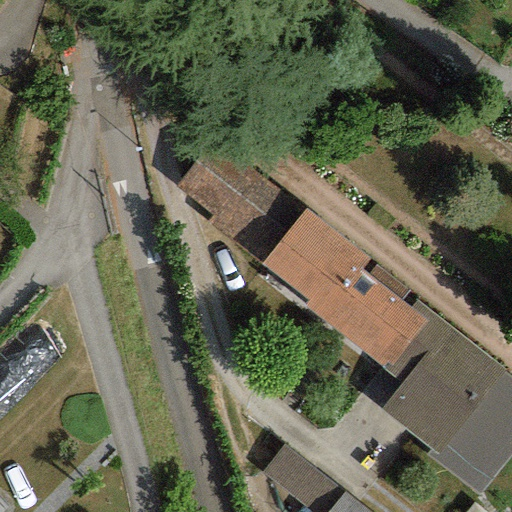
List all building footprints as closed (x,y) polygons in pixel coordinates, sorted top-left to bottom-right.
[(260,264),(303,209),(213,138),(173,189),(211,218),(208,223),(260,264)] [(366,259),(303,209),(260,264),(308,301),(303,307),(385,370),(424,321),(409,309),(399,301),(366,275),(358,269),(366,259)] [(366,275),(399,301),(408,291),(374,265),(366,275)] [(511,377),(416,300),(409,309),(424,321),(385,370),(400,384),(379,410),(430,451),(426,456),(477,497),(511,453),(511,377)] [(362,511),(344,497),(331,511),(362,511)]
